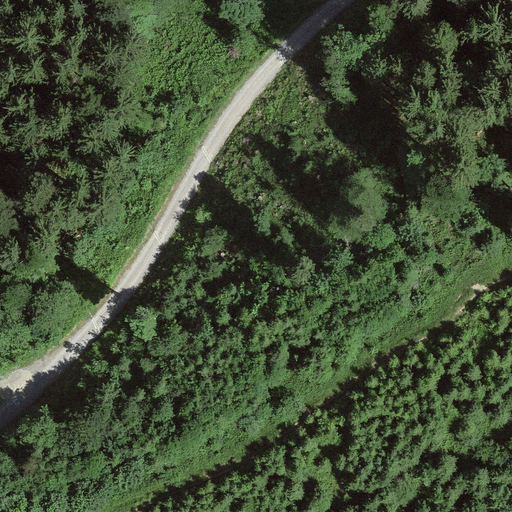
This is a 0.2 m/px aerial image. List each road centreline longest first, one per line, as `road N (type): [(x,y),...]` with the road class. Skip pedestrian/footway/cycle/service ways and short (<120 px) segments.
road 1 (track): [(0,430),(119,315),(262,66),(350,0)]
road 2 (track): [(141,511),(273,451),(511,277)]
